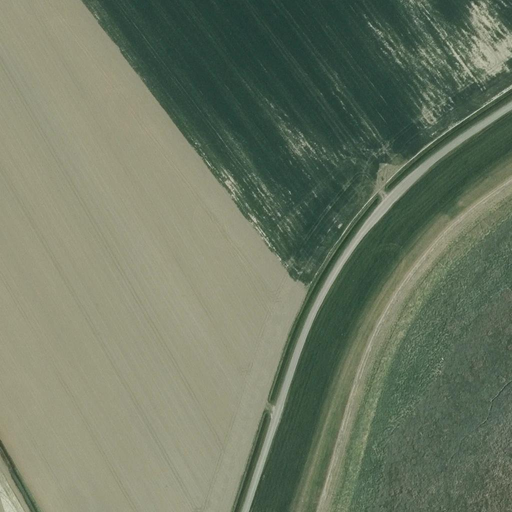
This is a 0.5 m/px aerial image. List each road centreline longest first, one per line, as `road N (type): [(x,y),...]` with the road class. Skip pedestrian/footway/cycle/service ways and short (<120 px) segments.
road 1 (unclassified): [(244,511),(308,321),(339,263),(419,172),(511,107)]
road 2 (track): [(511,183),(430,248),(402,286),(361,369),(318,511)]
